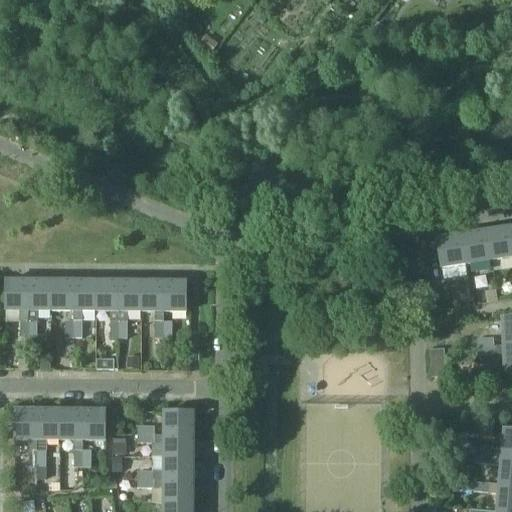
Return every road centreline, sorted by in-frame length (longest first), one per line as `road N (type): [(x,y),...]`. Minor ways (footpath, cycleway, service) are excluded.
road 1 (residential): [(0,145),(230,238)]
road 2 (residential): [(0,392),(223,388)]
road 3 (residential): [(230,238),(282,246),(415,228)]
road 4 (residential): [(417,398),(415,228)]
road 5 (residential): [(223,388),(230,238)]
road 6 (residential): [(223,511),(223,388)]
